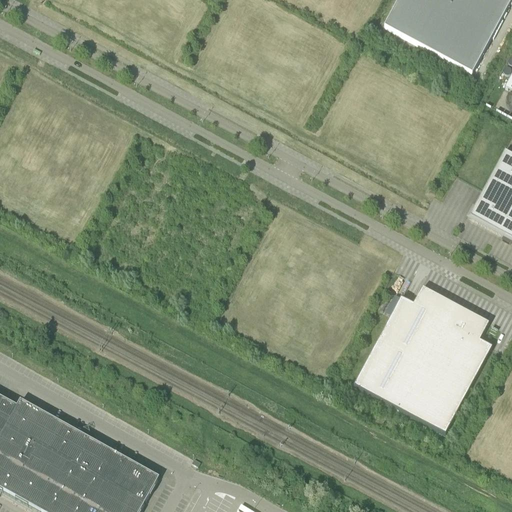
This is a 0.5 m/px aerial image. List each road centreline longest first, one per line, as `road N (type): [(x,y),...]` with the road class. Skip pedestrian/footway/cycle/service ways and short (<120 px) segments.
road 1 (residential): [(293,163),(0,6)]
road 2 (residential): [(0,25),(286,179)]
road 3 (residential): [(286,179),(511,300)]
road 4 (residential): [(511,279),(293,163)]
